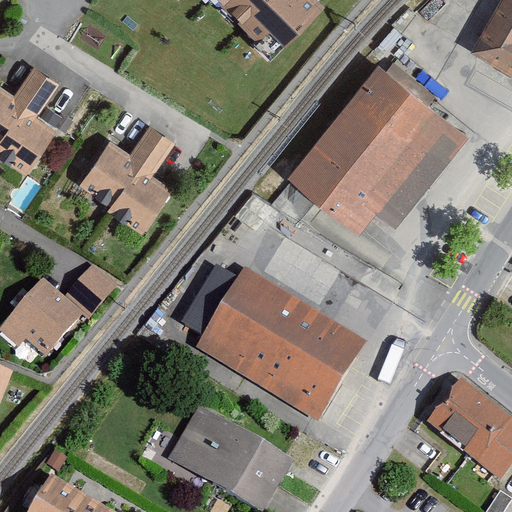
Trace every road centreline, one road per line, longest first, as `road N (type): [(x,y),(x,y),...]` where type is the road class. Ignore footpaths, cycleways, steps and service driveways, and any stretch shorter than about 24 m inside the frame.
road 1 (residential): [(443,340),(332,511)]
road 2 (residential): [(43,40),(198,138)]
road 3 (tertiary): [(511,230),(443,340)]
